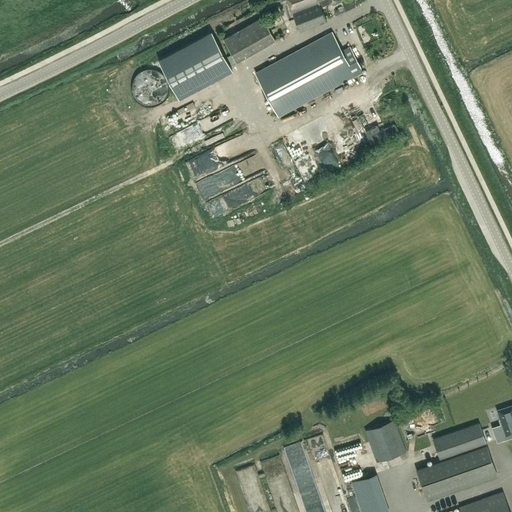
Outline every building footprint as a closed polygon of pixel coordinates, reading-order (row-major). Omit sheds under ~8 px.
[(287,0),(292,12),(321,1),(322,5),(327,3),(328,3),(336,0),(287,0)] [(299,31),(326,21),(319,3),(292,14),(299,31)] [(223,38),(236,61),(275,39),(262,16),(223,38)] [(232,70),(211,31),(158,59),(179,98),(232,70)] [(350,46),(342,51),(332,32),(255,73),(278,115),(362,70),(350,46)] [(288,45),(290,50),(297,46),(295,41),(288,45)] [(387,122),(375,96),(365,101),(374,121),(373,122),(375,127),(387,122)] [(404,98),(399,100),(407,115),(412,113),(404,98)] [(178,111),(182,120),(189,117),(185,108),(178,111)] [(173,128),(177,138),(213,123),(210,114),(173,128)] [(170,130),(178,125),(172,115),(164,119),(170,130)] [(190,154),(193,162),(216,154),(213,145),(190,154)] [(215,211),(281,183),(276,172),(271,174),(260,148),(224,163),(207,170),(205,164),(196,167),(215,211)] [(230,213),(232,218),(249,212),(247,206),(230,213)] [(511,404),(497,410),(500,418),(498,418),(505,439),(511,436),(511,404)] [(421,418),(416,421),(419,427),(424,424),(421,418)] [(365,430),(377,462),(405,451),(394,419),(365,430)] [(497,476),(484,441),(478,422),(433,438),(440,460),(416,469),(427,500),(497,476)] [(267,473),(274,472),(274,477),(286,475),(283,452),(265,455),(267,473)] [(351,481),(361,511),(388,511),(375,473),(351,481)] [(509,511),(502,491),(463,504),(464,509),(454,511),(509,511)] [(328,511),(324,497),(313,501),(316,511),(328,511)]
